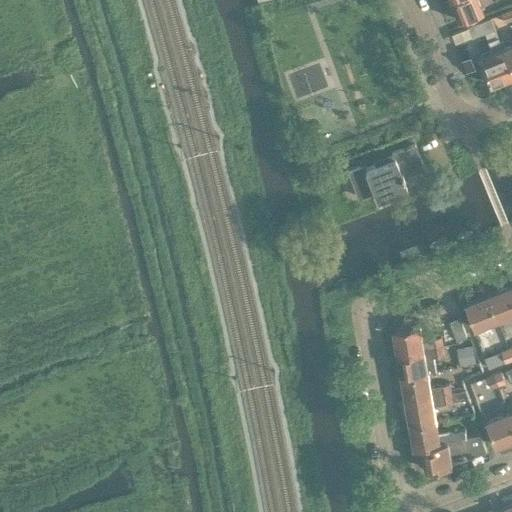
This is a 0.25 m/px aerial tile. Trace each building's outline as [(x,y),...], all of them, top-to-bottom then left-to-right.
[(449,0),(457,20),(481,10),(477,0),(449,0)] [(511,17),(511,7),(499,13),(503,22),(511,17)] [(511,74),(501,47),(489,17),(466,26),(449,32),(449,33),(450,33),(454,43),(470,36),(470,37),(483,32),(491,51),(478,56),(488,83),(511,74)] [(511,42),(501,47),(511,74),(511,73),(511,42)] [(423,166),(414,143),(391,152),(393,157),(365,168),(363,163),(347,169),(357,196),(375,189),(377,196),(405,185),(402,176),(403,175),(403,174),(423,166)] [(340,169),(337,161),(323,166),(326,174),(340,169)] [(511,293),(509,286),(487,294),(497,319),(511,313),(511,293)] [(497,319),(487,294),(466,303),(475,328),(497,319)] [(466,336),(459,317),(449,321),(456,340),(466,336)] [(393,328),(397,353),(443,345),(441,336),(421,339),(419,324),(393,328)] [(460,347),(456,347),(459,361),(460,365),(476,362),(475,360),(472,344),(460,347)] [(401,376),(427,372),(436,370),(433,356),(444,354),(443,345),(397,353),(401,376)] [(511,356),(508,347),(487,355),(491,366),(511,358),(511,356)] [(501,371),(494,374),(498,384),(505,382),(501,371)] [(401,376),(406,400),(451,392),(449,383),(430,386),(427,372),(401,376)] [(498,384),(494,374),(487,376),(491,387),(498,384)] [(465,389),(451,392),(452,401),(469,398),(465,389)] [(406,400),(409,422),(435,418),(433,404),(452,401),(451,392),(406,400)] [(508,412),(487,421),(496,446),(511,439),(511,421),(510,417),(510,415),(508,412)] [(435,418),(409,422),(414,447),(422,446),(465,436),(464,428),(453,430),(450,429),(437,431),(435,418)] [(422,446),(426,469),(451,465),(449,453),(468,449),(469,457),(487,450),(480,434),(465,436),(422,446)] [(511,511),(511,503),(501,508),(502,511),(511,511)]
